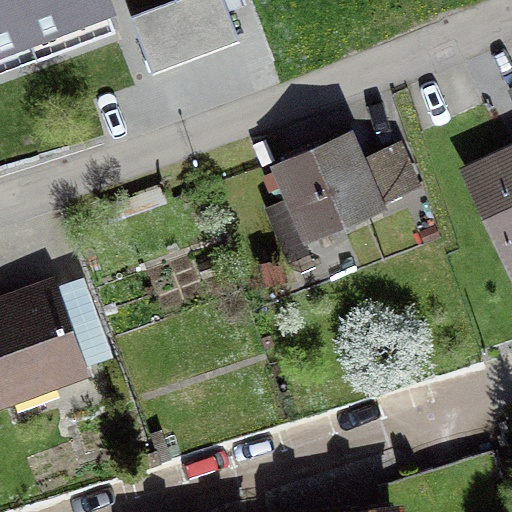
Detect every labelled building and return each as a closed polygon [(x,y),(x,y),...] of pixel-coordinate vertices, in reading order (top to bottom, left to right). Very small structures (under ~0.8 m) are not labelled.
[(34,60),(114,30),(102,0),(0,0),(0,42),(25,34),(34,60)] [(152,71),(237,39),(222,0),(173,0),(132,16),(152,71)] [(285,181),(308,234),(410,185),(393,145),(358,159),(347,132),(277,162),(279,167),(264,173),(270,188),(285,181)] [(511,150),(468,171),(511,264),(511,150)] [(0,304),(0,395),(80,366),(51,286),(0,304)]
